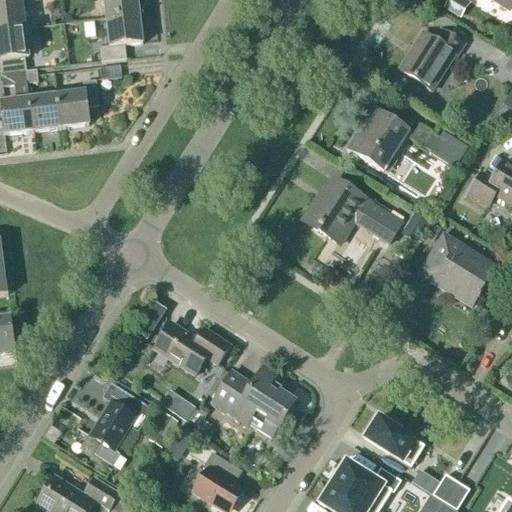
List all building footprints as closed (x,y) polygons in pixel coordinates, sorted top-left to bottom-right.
[(39,2),(38,0),(6,0),(7,6),(0,6),(0,35),(25,32),(22,5),(39,2)] [(102,0),(105,22),(139,18),(136,0),(102,0)] [(462,23),(471,7),(459,0),(452,0),(445,13),(462,23)] [(486,0),(508,13),(511,6),(511,0),(475,0),(476,0),(475,0),(486,0)] [(68,17),(63,17),(64,26),(72,25),(71,20),(68,17)] [(139,18),(105,22),(109,50),(99,51),(100,65),(125,62),(124,49),(142,47),(139,18)] [(0,70),(1,78),(25,75),(23,61),(29,60),(25,32),(0,35),(0,70)] [(463,48),(440,33),(433,44),(422,37),(399,73),(431,93),(454,58),(455,60),(463,48)] [(101,83),(121,80),(119,68),(99,71),(101,83)] [(27,75),(28,87),(37,86),(36,73),(27,75)] [(3,90),(16,88),(28,87),(27,75),(25,75),(1,78),(3,90)] [(403,82),(397,93),(412,102),(418,92),(403,82)] [(56,99),(61,132),(89,128),(86,110),(99,109),(95,84),(83,85),(84,95),(56,99)] [(29,102),(30,102),(28,87),(16,88),(17,104),(1,106),(5,139),(33,135),(29,102)] [(511,111),(511,92),(510,91),(501,105),(511,111)] [(33,135),(61,132),(56,99),(30,102),(29,102),(33,135)] [(379,174),(405,132),(375,113),(348,155),(379,174)] [(419,128),(410,143),(431,156),(430,157),(454,172),(467,152),(443,137),(440,142),(419,128)] [(511,167),(505,163),(492,183),(481,176),(468,197),(488,209),(494,199),(511,209),(511,167)] [(402,226),(334,183),(321,204),(319,202),(306,222),(316,228),(314,232),(336,246),(341,237),(345,239),(353,226),(388,248),(402,226)] [(418,248),(431,226),(414,215),(400,236),(418,248)] [(433,228),(426,239),(434,244),(441,232),(433,228)] [(471,311),(496,270),(443,237),(418,278),(471,311)] [(0,359),(0,357),(13,355),(14,359),(15,359),(10,317),(9,317),(10,322),(0,322),(0,359)] [(197,343),(171,327),(154,353),(194,379),(205,361),(217,369),(230,350),(204,332),(197,343)] [(271,389),(278,379),(263,370),(251,388),(231,375),(212,405),(271,444),(296,405),(271,389)] [(152,413),(129,399),(120,412),(112,408),(91,441),(101,447),(94,458),(111,469),(118,458),(114,455),(129,431),(138,436),(152,413)] [(186,405),(177,419),(186,426),(195,411),(186,405)] [(203,411),(199,416),(205,420),(209,414),(203,411)] [(162,452),(178,426),(164,417),(147,442),(162,452)] [(377,420),(363,442),(410,472),(424,450),(377,420)] [(181,431),(176,440),(188,448),(194,439),(181,431)] [(219,511),(229,511),(241,494),(233,489),(242,475),(212,456),(203,472),(206,474),(193,495),(219,511)] [(345,465),(331,486),(372,511),(380,511),(391,496),(393,497),(401,485),(380,472),(373,483),(345,465)] [(445,479),(431,500),(443,508),(457,487),(445,479)] [(104,511),(109,511),(118,498),(94,482),(83,499),(56,482),(39,511),(40,511),(85,511),(91,504),(104,511)] [(372,511),(331,486),(318,507),(325,511),(372,511)] [(457,487),(443,508),(450,511),(457,511),(468,494),(457,487)] [(431,500),(423,511),(440,511),(443,508),(431,500)] [(511,511),(511,504),(507,502),(500,511),(511,511)] [(125,511),(139,511),(141,510),(131,503),(125,511)]
